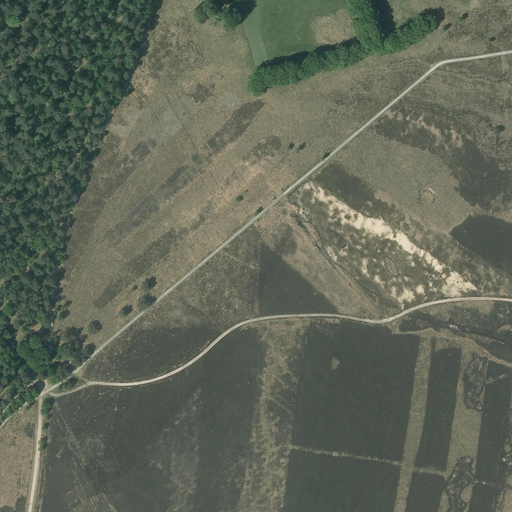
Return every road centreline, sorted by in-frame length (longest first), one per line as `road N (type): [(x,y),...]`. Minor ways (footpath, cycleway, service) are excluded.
road 1 (unknown): [(511,301),(439,302),(378,322),(318,315),(254,320),(166,376),(122,385),(60,377),(43,388)]
road 2 (track): [(154,0),(74,196),(57,261),(49,359),(32,369)]
